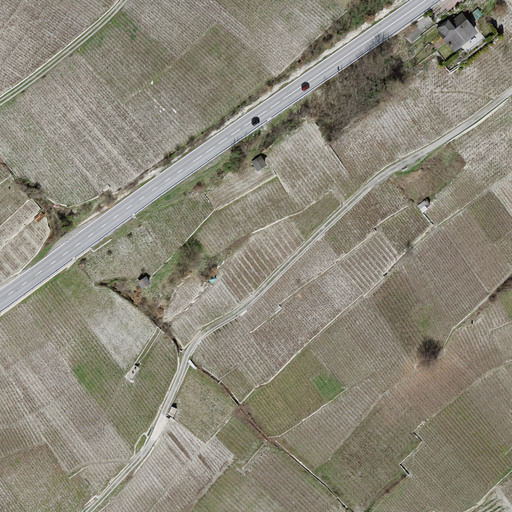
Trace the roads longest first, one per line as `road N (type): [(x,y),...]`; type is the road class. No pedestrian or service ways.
road 1 (track): [(511,85),(339,204),(246,307),(180,360),(151,441),(83,511)]
road 2 (secondary): [(425,0),(0,300)]
road 3 (track): [(130,0),(0,104)]
